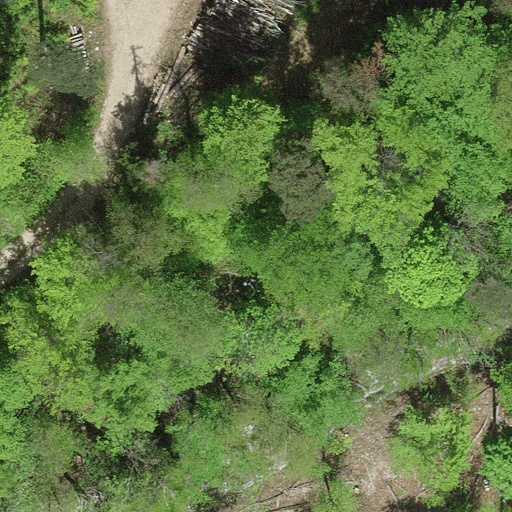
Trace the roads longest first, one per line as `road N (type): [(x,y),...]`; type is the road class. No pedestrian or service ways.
road 1 (track): [(143,27),(115,128),(82,197),(0,277)]
road 2 (track): [(0,111),(93,42),(143,27)]
